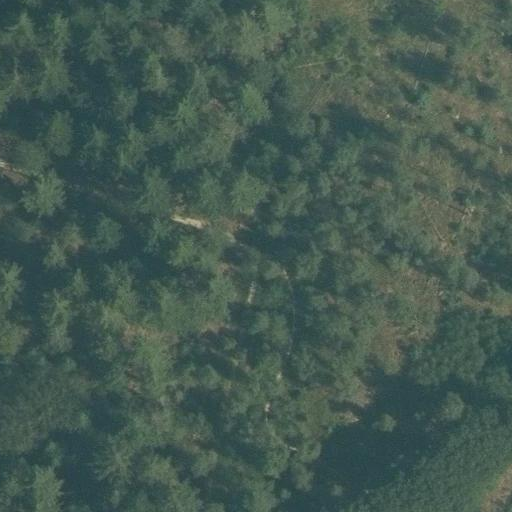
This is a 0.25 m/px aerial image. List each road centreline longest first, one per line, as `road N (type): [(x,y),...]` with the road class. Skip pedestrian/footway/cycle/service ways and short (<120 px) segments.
road 1 (track): [(213,511),(245,386),(266,250),(0,165)]
road 2 (track): [(383,511),(511,422)]
